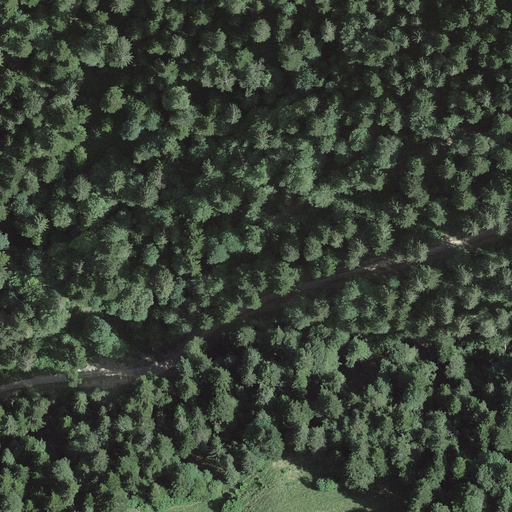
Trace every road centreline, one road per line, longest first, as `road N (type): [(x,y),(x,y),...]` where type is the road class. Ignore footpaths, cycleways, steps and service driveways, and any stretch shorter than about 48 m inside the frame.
road 1 (track): [(511,135),(441,149),(277,218),(250,251),(0,341)]
road 2 (track): [(511,225),(306,285),(223,319),(166,364),(139,373),(0,391)]
